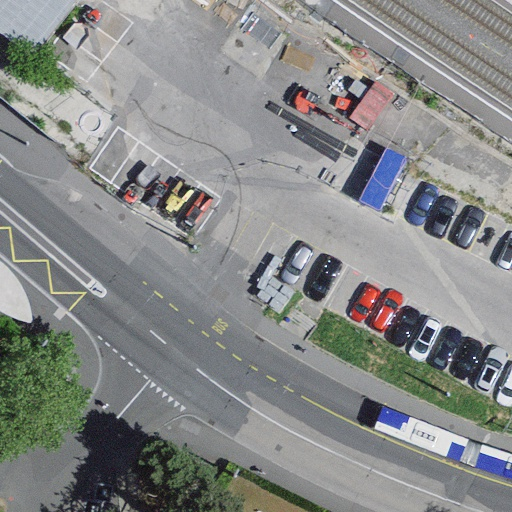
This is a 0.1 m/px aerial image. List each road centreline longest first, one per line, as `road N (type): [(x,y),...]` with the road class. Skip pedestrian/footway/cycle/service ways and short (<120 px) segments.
road 1 (tertiary): [(186,361),(328,461),(457,511)]
road 2 (tertiary): [(0,202),(186,361)]
road 3 (residential): [(186,361),(130,419),(29,465)]
